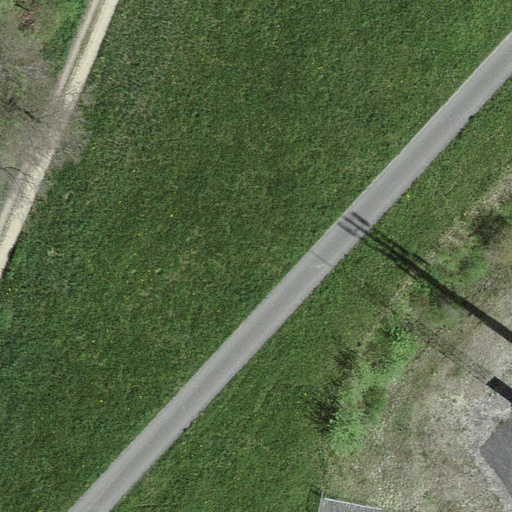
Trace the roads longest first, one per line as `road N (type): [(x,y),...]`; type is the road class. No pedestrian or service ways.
road 1 (track): [(511,55),(90,511)]
road 2 (track): [(100,0),(0,236)]
